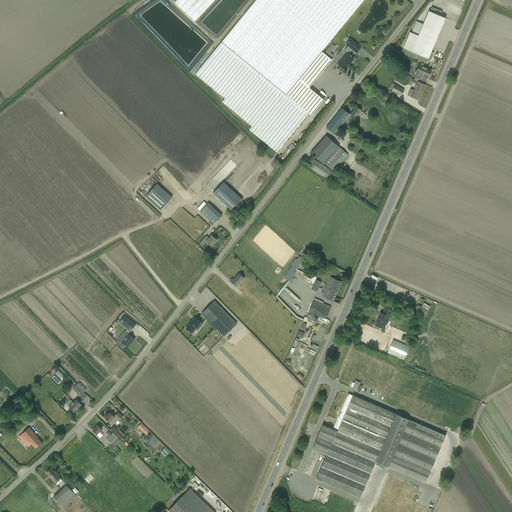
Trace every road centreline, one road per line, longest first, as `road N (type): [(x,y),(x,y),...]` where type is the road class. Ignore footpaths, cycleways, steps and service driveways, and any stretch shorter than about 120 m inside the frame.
road 1 (unclassified): [(0,498),(142,359),(422,0)]
road 2 (primary): [(258,511),(478,0)]
